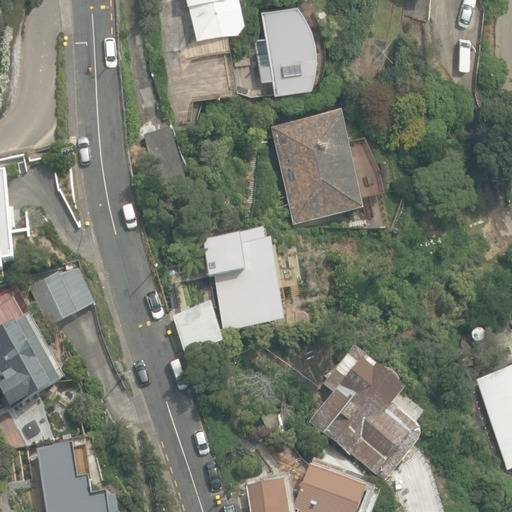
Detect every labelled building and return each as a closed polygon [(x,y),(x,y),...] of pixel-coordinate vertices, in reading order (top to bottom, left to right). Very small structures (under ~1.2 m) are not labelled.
[(187,0),(197,38),(238,28),(246,18),(241,0),(187,0)] [(425,11),(425,0),(411,0),(411,10),(425,11)] [(273,77),(275,91),(312,85),(316,68),(317,60),(316,42),(313,28),(307,14),(299,2),(263,8),(266,34),(256,36),(262,79),(273,77)] [(358,56),(361,38),(347,36),(345,54),(358,56)] [(272,130),(287,198),(276,201),(282,229),(363,211),(362,202),(387,197),(381,172),(364,141),(350,144),(343,114),(272,130)] [(143,135),(162,200),(190,192),(171,127),(143,135)] [(0,272),(5,272),(4,262),(16,261),(8,176),(0,177),(0,272)] [(233,269),(214,272),(224,334),(286,324),(284,314),(282,315),(277,288),(280,287),(272,243),(230,250),(233,269)] [(31,290),(49,330),(80,316),(79,314),(96,306),(80,271),(59,277),(31,290)] [(175,320),(188,359),(225,346),(212,307),(175,320)] [(0,386),(12,409),(60,383),(26,319),(0,332),(0,386)] [(311,421),(384,484),(419,442),(421,436),(421,430),(417,425),(394,405),(406,391),(355,347),(324,386),(333,395),(311,421)] [(511,460),(511,369),(475,382),(503,463),(511,460)] [(37,450),(46,511),(111,511),(109,494),(97,495),(94,471),(78,474),(74,445),(37,450)] [(358,511),(367,490),(311,468),(294,509),(299,511),(298,511),(358,511)] [(247,486),(251,511),(290,511),(286,480),(247,486)]
